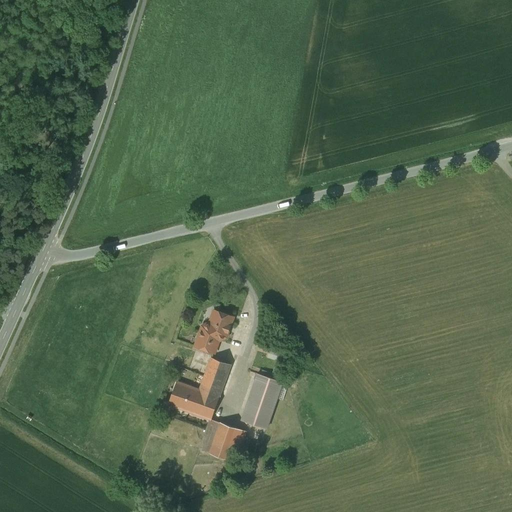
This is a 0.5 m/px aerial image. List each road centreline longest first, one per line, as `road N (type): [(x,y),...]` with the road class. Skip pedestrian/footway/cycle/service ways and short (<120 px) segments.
road 1 (tertiary): [(43,251),(80,255),(511,145)]
road 2 (tertiary): [(131,0),(82,158),(43,251)]
